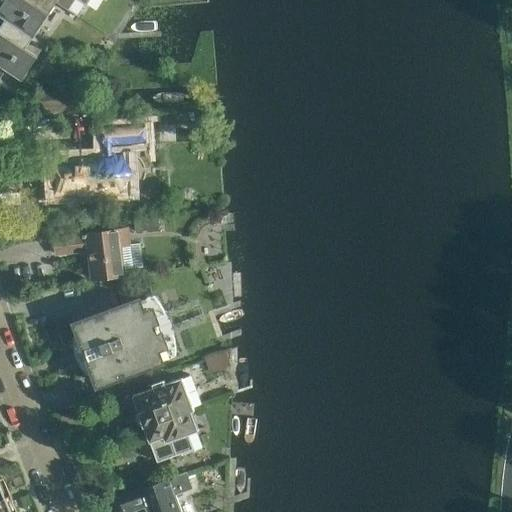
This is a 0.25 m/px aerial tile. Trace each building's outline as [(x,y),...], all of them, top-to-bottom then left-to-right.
[(1,0),(0,2),(0,15),(8,20),(33,37),(57,1),(56,0),(1,0)] [(56,0),(57,1),(80,15),(89,0),(56,0)] [(0,76),(5,68),(22,79),(38,56),(26,48),(33,37),(8,20),(1,31),(0,30),(0,76)] [(131,109),(130,89),(129,87),(34,92),(36,114),(131,109)] [(54,162),(46,175),(56,187),(56,193),(124,189),(126,180),(130,179),(132,176),(134,173),(135,173),(135,169),(133,169),(132,166),(129,164),(125,164),(122,155),(114,155),(113,144),(147,143),(146,125),(102,128),(103,145),(105,145),(104,156),(74,157),(54,158),(54,162)] [(158,216),(134,219),(135,231),(160,228),(158,216)] [(126,229),(87,233),(85,234),(55,237),(57,253),(87,249),(89,249),(93,278),(122,275),(122,272),(140,271),(137,243),(128,243),(126,229)] [(138,300),(76,323),(80,334),(72,336),(72,343),(73,349),(74,353),(75,357),(78,363),(81,368),(85,373),(87,375),(94,372),(98,383),(159,360),(174,355),(174,350),(174,345),(174,341),(173,336),(161,340),(152,314),(163,311),(161,307),(159,304),(157,301),(155,298),(153,295),(138,300)] [(144,425),(144,426),(194,407),(188,390),(194,388),(189,375),(133,395),(139,411),(137,415),(140,423),(144,425)] [(194,407),(144,426),(150,441),(151,441),(158,460),(194,447),(188,432),(199,428),(191,409),(194,408),(194,407)] [(76,431),(69,412),(56,418),(60,430),(65,428),(67,434),(76,431)] [(91,448),(80,453),(84,462),(95,458),(91,448)] [(170,478),(139,489),(113,498),(117,511),(121,511),(145,504),(147,511),(181,511),(175,494),(193,487),(187,471),(170,478)] [(22,483),(20,476),(12,478),(15,485),(22,483)] [(0,498),(5,497),(10,494),(5,482),(0,483),(0,482),(0,498)] [(5,497),(0,498),(0,511),(11,511),(11,510),(16,508),(12,500),(10,494),(5,497)] [(33,504),(29,494),(21,497),(25,507),(33,504)]
